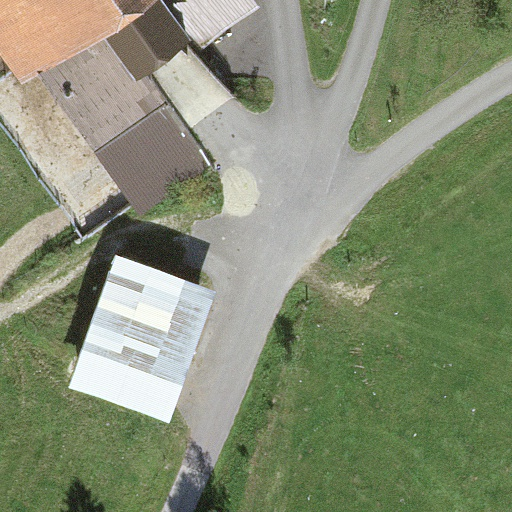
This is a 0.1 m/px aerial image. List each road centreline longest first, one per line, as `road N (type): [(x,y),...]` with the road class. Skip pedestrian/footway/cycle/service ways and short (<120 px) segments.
road 1 (track): [(177,511),(296,237),(371,0)]
road 2 (track): [(511,71),(454,107),(296,237)]
